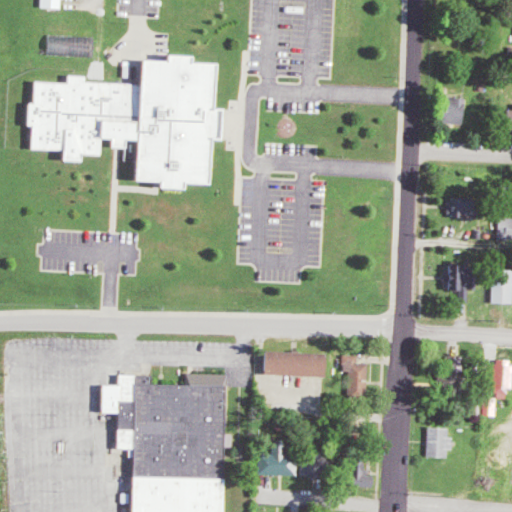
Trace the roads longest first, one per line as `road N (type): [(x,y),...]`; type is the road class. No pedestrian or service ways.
road 1 (residential): [(402,334),(0,320)]
road 2 (residential): [(394,511),(409,152)]
road 3 (residential): [(409,152),(415,0)]
road 4 (residential): [(395,510),(264,496)]
